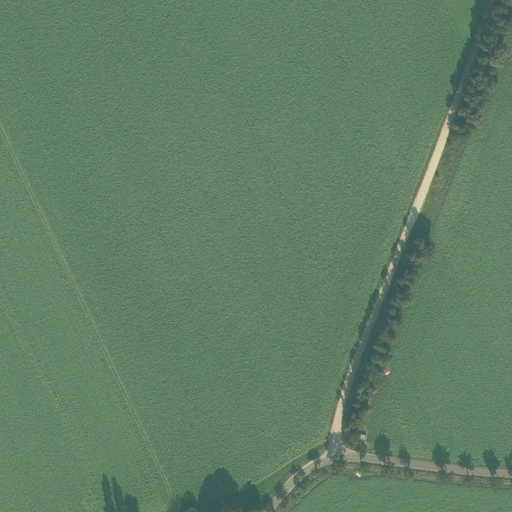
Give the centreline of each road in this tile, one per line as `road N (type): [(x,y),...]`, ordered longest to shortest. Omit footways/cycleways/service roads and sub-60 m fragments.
road 1 (track): [(339,459),(336,427),(350,373),(489,0)]
road 2 (unclassified): [(268,511),(311,468),(339,459),(511,475)]
